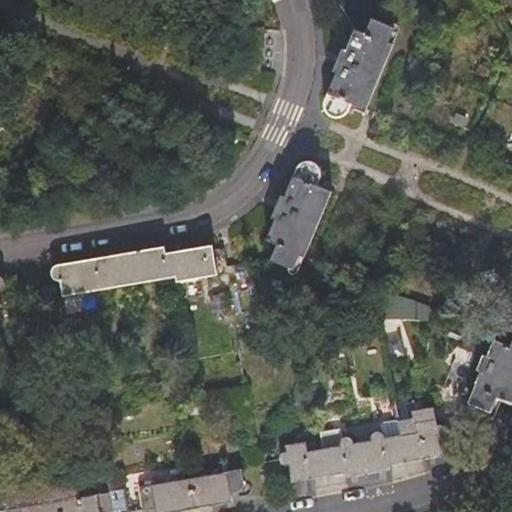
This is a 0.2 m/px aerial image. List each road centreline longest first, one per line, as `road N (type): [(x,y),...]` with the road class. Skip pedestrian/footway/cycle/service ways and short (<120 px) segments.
road 1 (residential): [(285,0),(296,82),(244,180),(173,221),(0,249)]
road 2 (residential): [(324,511),(433,493),(511,460)]
